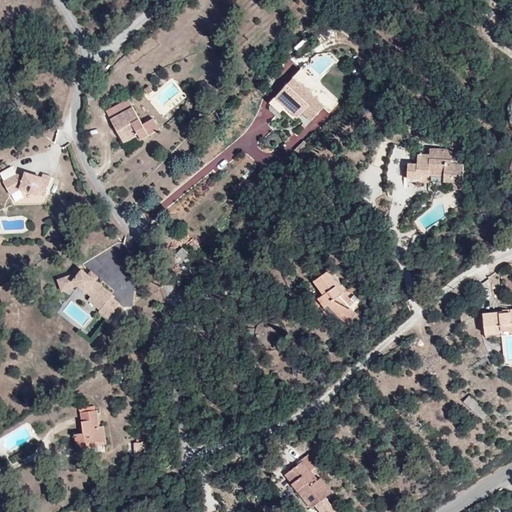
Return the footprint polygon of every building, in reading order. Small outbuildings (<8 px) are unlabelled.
[(318,81),(299,63),(291,72),(310,90),(318,81)] [(334,96),(318,81),(310,90),(291,72),(270,93),(280,103),(284,99),(288,94),(299,105),(308,113),(320,100),(326,105),(334,96)] [(299,105),(288,94),(284,99),(295,109),(299,105)] [(151,130),(161,124),(155,113),(145,119),(135,102),(131,95),(109,107),(113,114),(125,137),(141,129),(144,134),(151,130)] [(317,127),(328,113),(323,109),(311,123),(317,127)] [(408,172),(426,172),(433,172),(433,165),(445,165),(445,174),(462,175),(463,154),(456,155),(456,146),(450,146),(450,141),(429,141),(428,145),(420,145),(419,144),(417,144),(417,156),(409,156),(408,172)] [(2,167),(6,175),(18,169),(14,161),(2,167)] [(43,171),(31,168),(29,172),(24,170),(18,169),(6,175),(12,187),(20,182),(46,188),(51,170),(44,168),(43,171)] [(194,255),(185,246),(177,253),(187,262),(194,255)] [(112,294),(96,281),(87,274),(82,270),(74,280),(72,275),(57,280),(61,292),(78,286),(91,296),(96,300),(100,296),(107,301),(99,310),(107,317),(118,304),(110,297),(112,294)] [(90,270),(87,274),(96,281),(98,277),(90,270)] [(329,298),(320,304),(325,311),(328,309),(335,317),(348,330),(356,322),(353,318),(359,312),(327,273),(312,284),(317,291),(322,288),(329,298)] [(316,299),(320,304),(329,298),(322,288),(317,291),(320,295),(316,299)] [(88,302),(99,310),(107,301),(100,296),(96,300),(91,296),(88,302)] [(511,329),(511,310),(510,311),(511,315),(502,316),(501,314),(485,316),(487,334),(503,333),(503,330),(511,329)] [(107,438),(105,421),(100,421),(98,405),(82,407),(83,416),(85,427),(85,430),(77,431),(78,442),(107,438)] [(136,438),(137,450),(145,451),(145,438),(136,438)] [(309,455),(291,467),(297,476),(289,482),(306,508),(312,504),(317,511),(332,511),(322,497),(327,494),(318,479),(313,482),(311,479),(313,476),(311,473),(319,468),(309,455)] [(297,476),(291,467),(282,472),(289,482),(297,476)]
